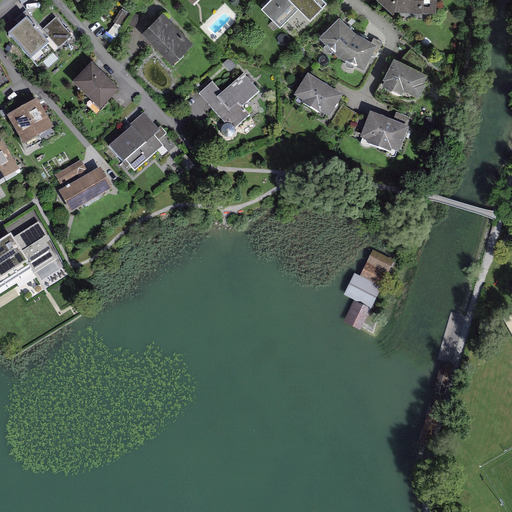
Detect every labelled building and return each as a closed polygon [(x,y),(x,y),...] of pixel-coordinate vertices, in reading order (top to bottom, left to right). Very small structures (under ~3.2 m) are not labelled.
[(320,0),(272,0),(264,8),(280,25),(299,7),(310,18),(324,3),(320,0)] [(439,0),(383,0),(395,11),(400,9),(438,11),(439,0)] [(167,11),(147,29),(175,59),(194,41),(167,11)] [(340,56),(355,35),(340,19),(321,37),(340,56)] [(70,38),(56,20),(38,35),(27,22),(11,35),(31,59),(52,41),(58,48),(70,38)] [(355,35),(340,56),(363,68),(375,45),(355,35)] [(429,70),(397,55),(385,78),(418,94),(429,70)] [(121,87),(95,63),(80,78),(106,103),(121,87)] [(260,88),(245,71),(224,90),(214,79),(202,90),(235,126),(251,111),(243,103),(260,88)] [(344,93),(311,72),(297,94),(330,115),(344,93)] [(36,104),(24,111),(38,135),(50,128),(36,104)] [(24,111),(12,119),(25,142),(38,135),(24,111)] [(147,113),(110,143),(123,160),(128,156),(136,165),(165,142),(157,133),(161,130),(147,113)] [(389,122),(371,115),(369,121),(360,118),(353,136),(380,146),(389,122)] [(407,129),(389,122),(380,146),(398,153),(407,129)] [(2,147),(0,147),(0,170),(4,177),(16,170),(2,147)] [(99,172),(62,193),(72,210),(109,189),(99,172)] [(0,290),(18,280),(21,286),(39,275),(36,269),(58,256),(38,223),(15,237),(13,235),(0,242),(0,290)] [(393,263),(373,252),(368,262),(388,272),(393,263)] [(387,274),(367,264),(362,273),(383,283),(387,274)] [(382,284),(356,271),(345,292),(371,305),(382,284)] [(345,321),(362,328),(371,307),(354,300),(345,321)] [(442,368),(435,390),(442,392),(448,370),(442,368)] [(432,398),(420,443),(427,445),(439,400),(432,398)]
